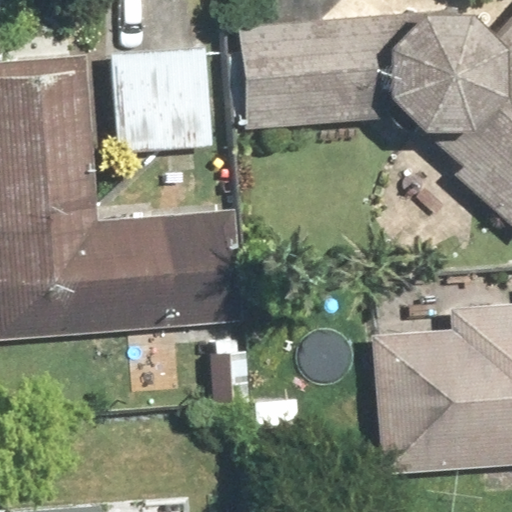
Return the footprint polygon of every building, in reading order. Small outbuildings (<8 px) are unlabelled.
[(463,0),(444,0),(438,9),(235,10),(236,119),(409,117),(511,197),(511,0),(502,0),(496,8),(475,8),(463,0)] [(90,40),(0,44),(0,330),(125,325),(128,379),(199,376),(197,322),(246,320),(241,212),(98,218),(90,40)] [(209,40),(104,47),(110,146),(215,140),(209,40)] [(511,271),(382,273),(386,466),(511,464),(511,271)] [(249,350),(207,352),(209,402),(251,400),(249,350)] [(302,398),(257,398),(257,449),(301,450),(302,398)] [(212,511),(211,477),(12,484),(12,511),(212,511)]
